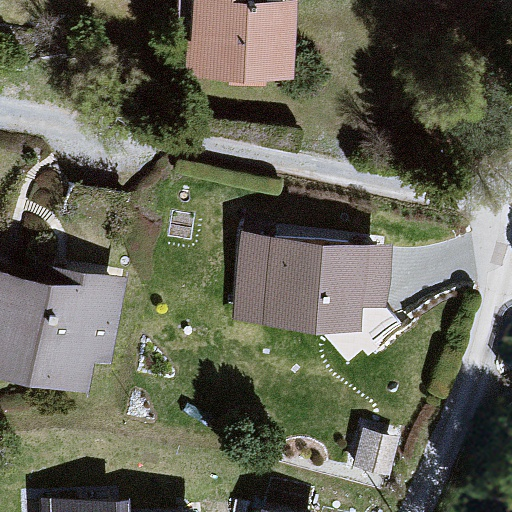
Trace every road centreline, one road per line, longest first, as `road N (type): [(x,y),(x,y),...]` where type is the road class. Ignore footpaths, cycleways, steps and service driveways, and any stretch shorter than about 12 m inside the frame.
road 1 (residential): [(511,210),(429,203),(0,111)]
road 2 (residential): [(407,511),(483,273),(511,211)]
